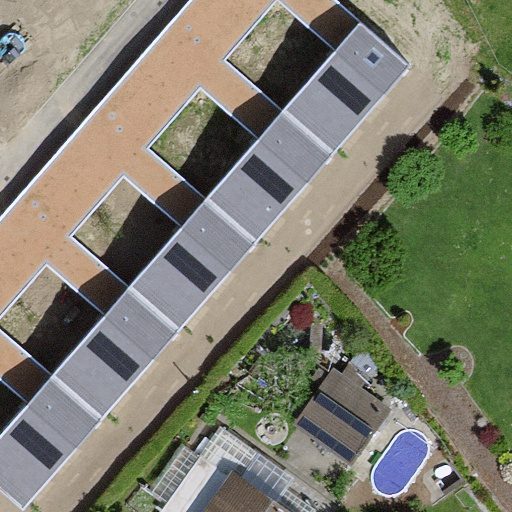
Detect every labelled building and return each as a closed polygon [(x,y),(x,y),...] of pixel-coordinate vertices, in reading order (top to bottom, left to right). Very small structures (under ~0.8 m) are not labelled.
[(262,93),(332,155),(410,67),(340,5),(262,93)] [(191,172),(261,240),(332,155),(262,93),(191,172)] [(110,269),(180,330),(261,240),(191,178),(110,269)] [(32,363),(100,421),(180,330),(112,271),(32,363)] [(0,401),(0,494),(21,511),(23,511),(100,421),(32,363),(0,401)] [(391,418),(338,380),(301,431),(354,469),(391,418)] [(287,511),(238,475),(231,484),(204,464),(167,511),(287,511)]
